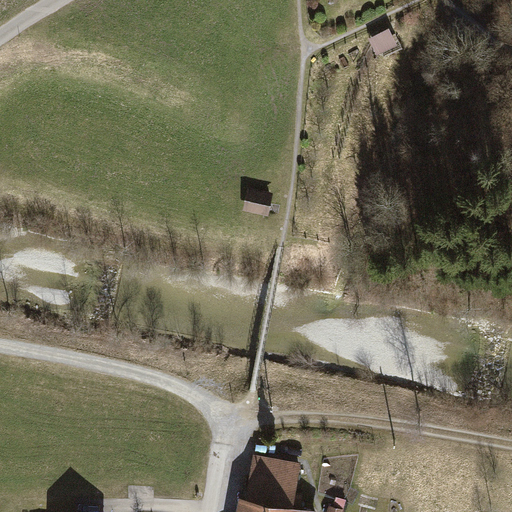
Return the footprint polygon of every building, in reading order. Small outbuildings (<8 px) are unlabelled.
[(389,26),(369,37),(378,52),(398,42),(389,26)] [(274,192),(248,186),(243,209),(269,214),(274,192)] [(255,451),(247,493),(294,502),(302,461),(255,451)] [(319,511),(320,507),(294,502),(247,493),(242,492),(237,511),(319,511)] [(342,511),(344,507),(331,503),(327,511),(342,511)]
